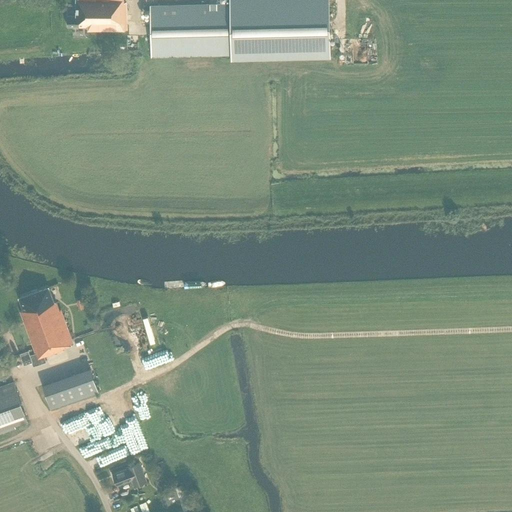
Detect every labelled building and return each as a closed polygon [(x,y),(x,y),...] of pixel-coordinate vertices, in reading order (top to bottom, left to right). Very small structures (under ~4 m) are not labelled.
[(124,1),(123,0),(76,0),(76,15),(67,15),(67,26),(88,26),(88,29),(127,29),(126,1),(124,1)] [(151,55),(231,54),(231,57),(329,56),(328,0),(230,0),(230,3),(150,5),(151,55)] [(54,301),(48,286),(19,297),(23,309),(20,310),(30,336),(36,353),(31,355),(29,350),(20,353),(24,364),(32,361),(33,366),(46,361),(44,356),(64,349),(63,347),(73,343),(60,309),(59,309),(56,301),(54,301)] [(85,294),(76,295),(78,305),(86,304),(85,294)] [(168,323),(148,327),(152,345),(172,341),(168,323)] [(82,376),(73,380),(81,402),(91,399),(82,376)] [(0,430),(28,420),(14,380),(0,385),(0,430)] [(146,480),(139,461),(127,466),(128,468),(113,473),(117,485),(132,479),(134,485),(146,480)] [(174,496),(172,489),(169,490),(168,490),(159,493),(164,505),(173,502),(173,501),(177,500),(176,496),(175,497),(173,496),(172,498),(171,498),(171,497),(174,496)] [(142,511),(139,500),(127,503),(128,511),(142,511)] [(185,511),(182,503),(164,509),(165,511),(185,511)]
